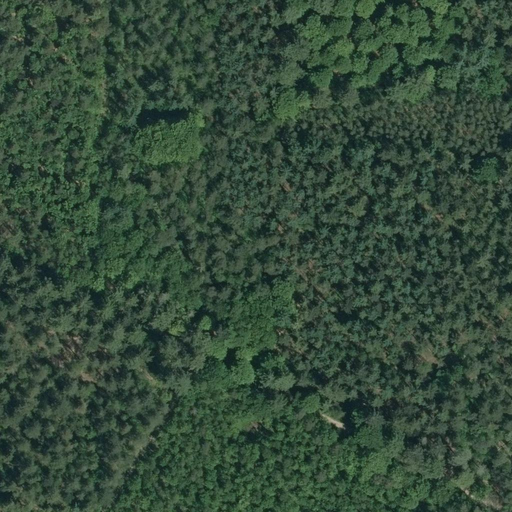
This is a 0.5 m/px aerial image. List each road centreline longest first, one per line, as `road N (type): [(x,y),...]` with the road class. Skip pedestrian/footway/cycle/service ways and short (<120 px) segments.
road 1 (track): [(504,511),(0,248)]
road 2 (track): [(90,295),(109,0)]
road 3 (track): [(224,0),(219,118),(100,129)]
